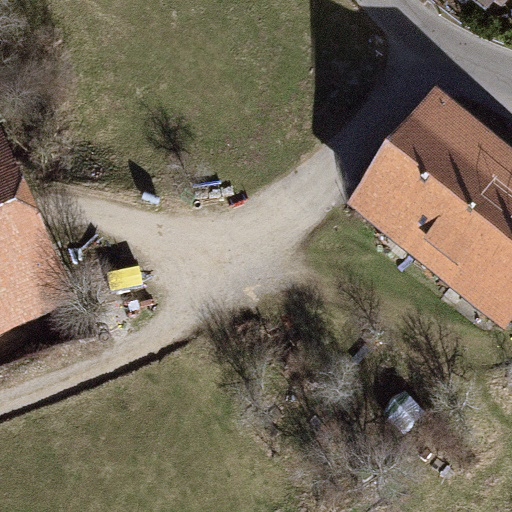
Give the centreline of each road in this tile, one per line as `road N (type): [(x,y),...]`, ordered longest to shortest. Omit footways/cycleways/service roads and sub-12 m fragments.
road 1 (unknown): [(440,54),(332,182),(252,246)]
road 2 (tertiary): [(382,0),(440,54),(511,86)]
